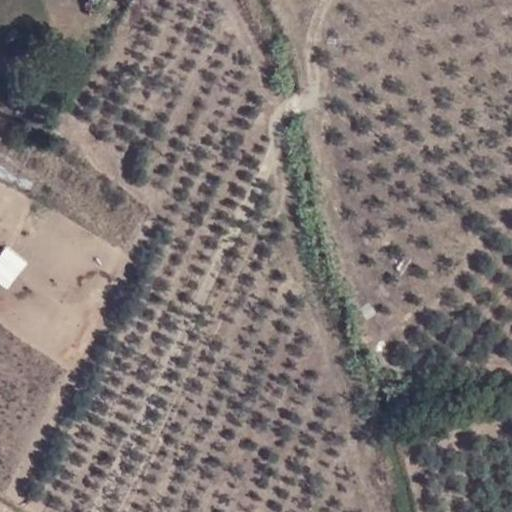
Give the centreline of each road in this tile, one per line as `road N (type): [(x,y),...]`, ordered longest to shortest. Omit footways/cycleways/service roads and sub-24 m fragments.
road 1 (track): [(45,511),(14,497),(158,219),(130,176),(82,150),(63,123),(141,0)]
road 2 (track): [(317,0),(310,10),(310,104),(420,511)]
road 3 (track): [(309,96),(277,104),(276,167),(290,245),(380,511)]
road 4 (track): [(511,207),(425,317),(383,355)]
road 5 (track): [(145,243),(0,239)]
road 6 (track): [(228,0),(253,41),(277,111)]
